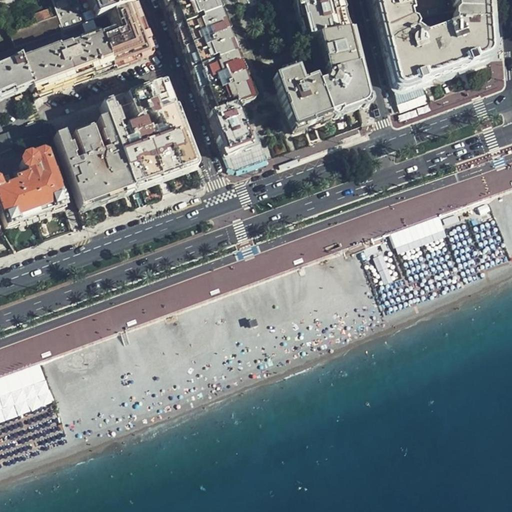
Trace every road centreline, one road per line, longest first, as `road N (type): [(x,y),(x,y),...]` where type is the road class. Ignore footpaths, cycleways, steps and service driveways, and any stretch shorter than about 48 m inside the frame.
road 1 (primary): [(0,319),(371,184)]
road 2 (primary): [(224,204),(0,285)]
road 3 (primary): [(388,144),(224,204)]
road 4 (primary): [(371,184),(511,133)]
road 5 (residential): [(388,144),(354,0)]
road 6 (residential): [(173,66),(224,204)]
road 7 (residential): [(42,114),(173,66)]
road 8 (primary): [(511,96),(388,144)]
